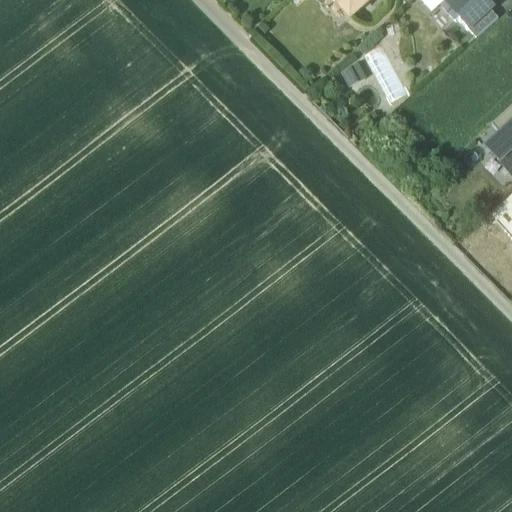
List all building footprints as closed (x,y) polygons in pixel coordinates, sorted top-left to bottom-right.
[(369,0),(332,0),(349,19),(369,0)] [(439,0),(444,5),(441,8),(454,23),(457,20),(466,30),(489,10),(493,7),(486,0),(439,0)] [(489,10),(466,30),(475,40),(497,20),(489,10)] [(359,67),(347,71),(351,84),(364,80),(359,67)] [(502,137),(511,127),(511,103),(490,125),(502,137)] [(486,153),(511,179),(511,127),(502,137),(486,153)]
